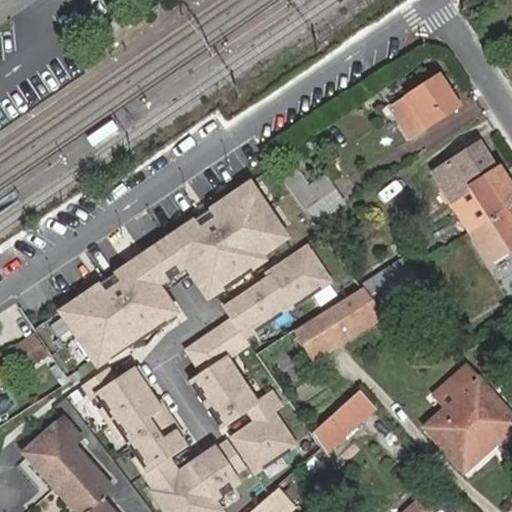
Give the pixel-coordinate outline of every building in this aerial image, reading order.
[(122,37),(113,23),(99,32),(108,45),(122,37)] [(397,116),(410,137),(457,107),(438,77),(392,106),(391,103),(383,109),(390,120),(397,116)] [(452,200),(472,187),(491,218),(511,204),(511,189),(499,168),(496,170),(479,143),(434,172),(452,200)] [(319,203),(308,186),(293,164),(280,173),(317,223),(344,205),(336,192),(319,203)] [(336,192),(326,175),(308,186),(319,203),(336,192)] [(261,257),(287,240),(249,184),(208,211),(225,237),(210,246),(193,221),(166,241),(207,301),(264,262),(261,257)] [(511,204),(491,218),(484,222),(470,231),(491,263),(511,248),(511,204)] [(228,320),(181,349),(198,376),(224,360),(248,345),(243,337),(330,282),(307,246),(263,274),(266,278),(220,307),(228,320)] [(176,315),(138,259),(59,313),(96,369),(176,315)] [(409,270),(402,259),(362,285),(363,287),(369,296),(409,270)] [(386,318),(409,303),(400,291),(416,280),(409,270),(369,296),(380,311),(384,316),(386,318)] [(332,348),(329,341),(380,311),(369,296),(363,287),(326,311),(295,331),(313,359),(332,348)] [(332,348),(384,316),(380,311),(329,341),(332,348)] [(29,362),(45,351),(33,334),(18,345),(29,362)] [(198,376),(190,382),(220,428),(247,411),(254,422),(232,437),(255,473),(295,447),(273,412),(281,407),(272,393),(255,404),(226,359),(224,360),(198,376)] [(136,368),(94,397),(102,409),(99,411),(118,440),(122,437),(136,457),(132,460),(153,490),(150,492),(164,511),(213,511),(218,508),(213,501),(238,484),(232,475),(244,466),(226,441),(190,467),(193,472),(186,477),(181,471),(177,473),(167,459),(184,447),(173,432),(175,430),(141,381),(143,379),(136,368)] [(425,427),(463,470),(511,426),(511,417),(477,379),(465,391),(456,380),(450,385),(459,396),(444,409),(425,427)] [(450,385),(436,397),(444,409),(459,396),(450,385)] [(324,448),(327,452),(374,409),(358,392),(313,432),(324,448)] [(109,494),(113,490),(72,444),(79,438),(62,418),(23,453),(77,511),(114,511),(103,500),(109,494)] [(287,511),(293,507),(278,489),(250,511),(287,511)] [(114,511),(125,511),(109,494),(103,500),(114,511)]
